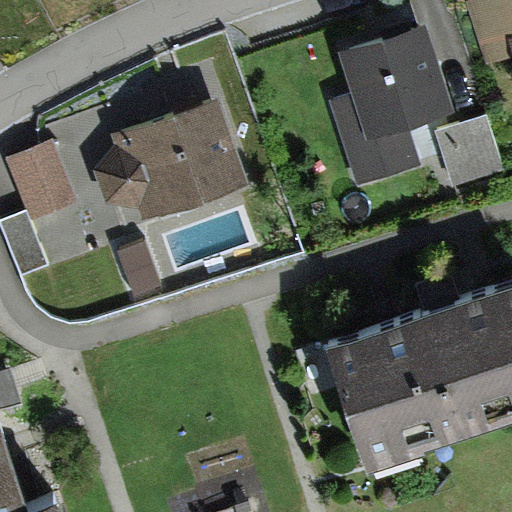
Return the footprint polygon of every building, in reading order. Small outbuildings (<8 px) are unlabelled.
[(511,0),(472,0),(464,3),(485,63),(511,54),(511,53),(511,0)] [(337,49),(350,89),(329,96),(359,187),(424,165),(413,131),(458,116),(426,19),(337,49)] [(208,103),(98,139),(124,218),(234,182),(208,103)] [(487,116),(437,131),(453,186),(503,172),(487,116)] [(7,160),(27,211),(61,197),(41,146),(7,160)] [(33,259),(16,213),(0,218),(0,225),(15,266),(33,259)] [(511,287),(510,282),(323,350),(365,466),(511,413),(511,287)] [(11,511),(0,476),(0,511),(46,511),(45,509),(34,511),(11,511)]
